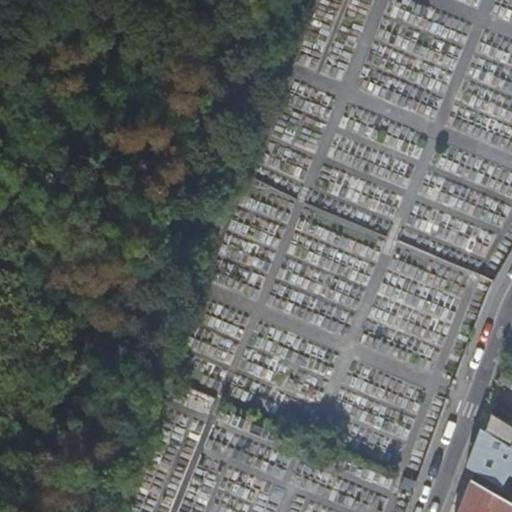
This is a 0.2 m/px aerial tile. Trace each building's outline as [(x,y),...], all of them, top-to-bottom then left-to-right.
[(511,386),(511,375),(502,370),(497,382),(510,390),(511,386)] [(490,415),(484,433),(511,449),(511,427),(511,428),(510,431),(506,429),(507,426),(490,415)] [(511,449),(484,433),(479,430),(465,467),(498,486),(506,474),(511,477),(511,449)] [(400,485),(414,490),(417,483),(403,478),(400,485)] [(511,511),(511,505),(470,482),(458,511),(511,511)]
